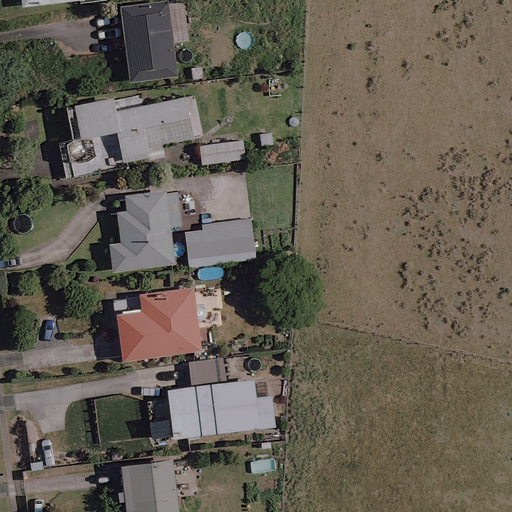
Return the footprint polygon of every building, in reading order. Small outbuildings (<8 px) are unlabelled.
[(84,1),(83,0),(20,0),(21,9),(84,1)] [(187,43),(182,1),(118,8),(127,84),(176,78),(172,44),(187,43)] [(209,81),(209,66),(191,66),(191,81),(209,81)] [(192,141),(185,98),(153,104),(152,97),(114,104),(113,100),(65,109),(71,142),(57,144),(64,182),(96,176),(128,170),(127,164),(164,157),(162,146),(192,141)] [(244,161),(242,141),(199,146),(201,166),(244,161)] [(182,226),(177,190),(126,197),(128,212),(116,214),(120,244),(108,246),(112,274),(174,264),(169,228),(182,226)] [(184,236),(188,269),(243,263),(242,254),(254,253),(250,220),(201,226),(201,234),(184,236)] [(202,351),(193,288),(137,296),(140,312),(113,316),(120,362),(202,351)] [(255,399),(252,381),(167,392),(173,440),(273,428),(269,397),(255,399)] [(91,464),(88,431),(43,436),(47,469),(91,464)] [(177,511),(172,461),(118,466),(122,511),(129,511),(132,511),(177,511)]
